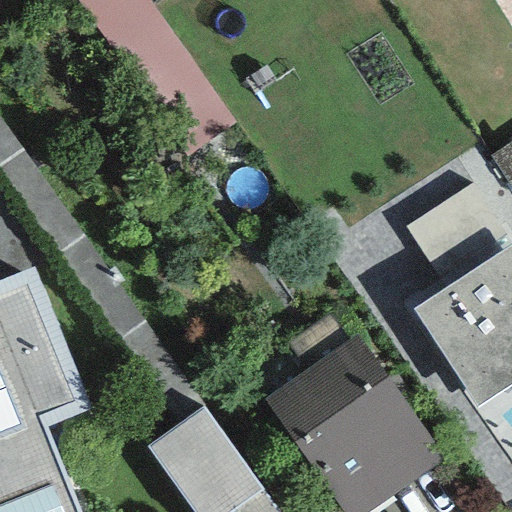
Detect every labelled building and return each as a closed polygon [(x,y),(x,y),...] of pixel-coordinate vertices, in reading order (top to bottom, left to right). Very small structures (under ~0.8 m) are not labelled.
[(231,130),(146,0),(75,0),(181,162),(231,130)] [(406,223),(447,287),(511,246),(471,182),(406,223)] [(447,287),(411,310),(474,410),(511,385),(511,246),(447,287)] [(89,410),(32,269),(0,281),(0,511),(81,511),(47,427),(89,410)] [(366,511),(442,461),(357,337),(263,400),(338,511),(366,511)] [(275,511),(201,405),(144,444),(191,511),(275,511)]
